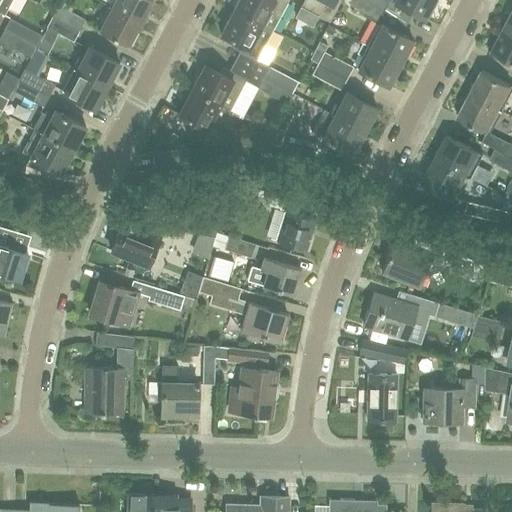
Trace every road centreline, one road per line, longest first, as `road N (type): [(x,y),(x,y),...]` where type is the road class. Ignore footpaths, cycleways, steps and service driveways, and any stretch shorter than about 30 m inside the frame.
road 1 (residential): [(296,460),(317,320),(349,233),(469,0)]
road 2 (residential): [(26,452),(40,338),(64,257),(104,161),(189,0)]
road 3 (residential): [(296,460),(26,452)]
road 4 (residential): [(511,466),(296,460)]
